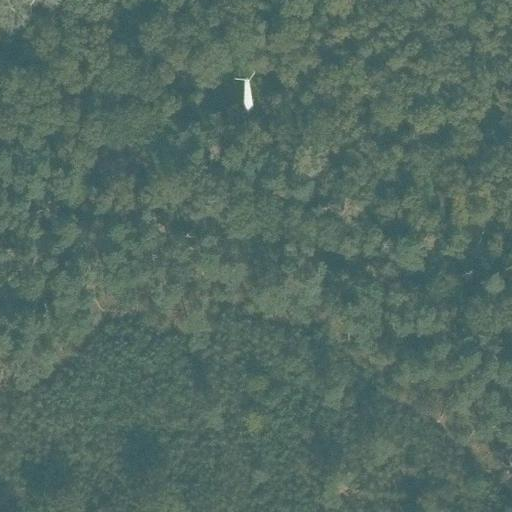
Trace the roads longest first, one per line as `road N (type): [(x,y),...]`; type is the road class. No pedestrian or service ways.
road 1 (track): [(511,332),(141,177)]
road 2 (unclassified): [(141,177),(0,114)]
